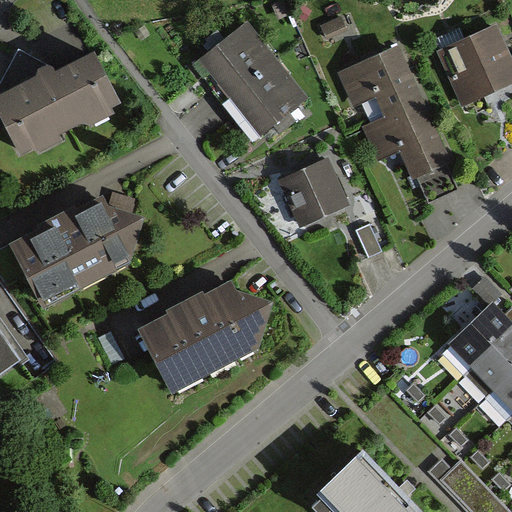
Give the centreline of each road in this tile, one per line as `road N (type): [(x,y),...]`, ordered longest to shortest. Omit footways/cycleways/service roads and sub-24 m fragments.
road 1 (residential): [(347,350),(180,137)]
road 2 (residential): [(347,350),(154,511)]
road 3 (residential): [(511,211),(347,350)]
